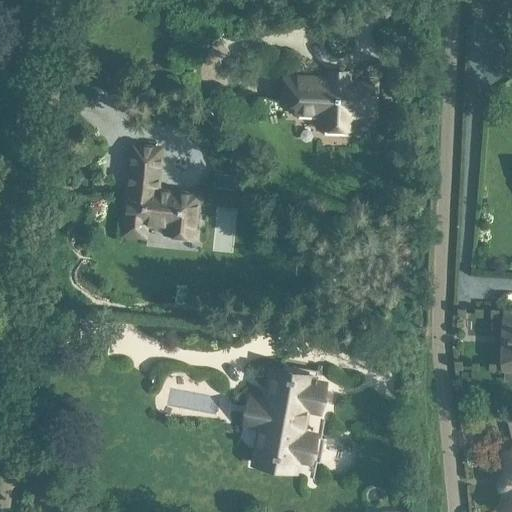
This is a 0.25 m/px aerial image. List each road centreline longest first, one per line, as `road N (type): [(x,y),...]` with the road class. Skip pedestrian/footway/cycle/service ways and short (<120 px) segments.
road 1 (residential): [(2,511),(45,0)]
road 2 (residential): [(451,511),(439,327),(454,0)]
